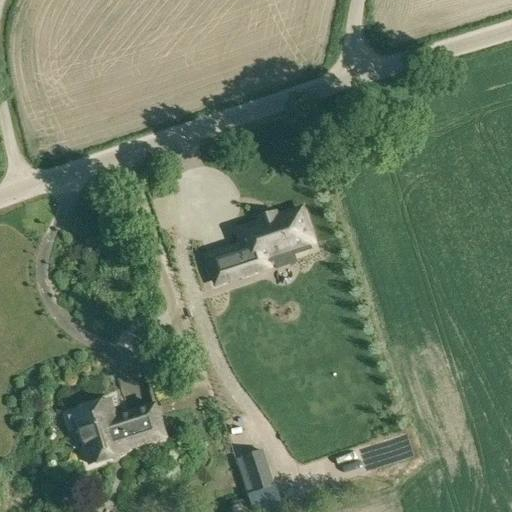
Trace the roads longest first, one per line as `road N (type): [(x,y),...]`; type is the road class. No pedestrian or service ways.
road 1 (unclassified): [(21,191),(358,75)]
road 2 (unclassified): [(358,75),(511,29)]
